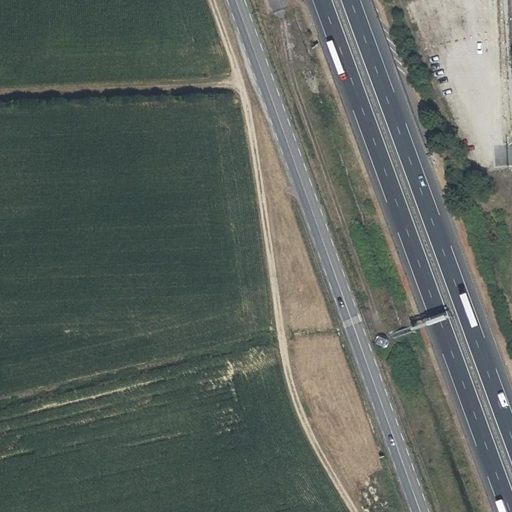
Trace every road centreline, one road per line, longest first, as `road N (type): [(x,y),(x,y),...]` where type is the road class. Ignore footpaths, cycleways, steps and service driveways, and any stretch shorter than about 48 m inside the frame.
road 1 (motorway): [(322,0),(511,511)]
road 2 (primary): [(236,0),(419,511)]
road 3 (track): [(212,0),(257,126),(298,387),(360,511)]
road 4 (motorway): [(511,438),(350,0)]
